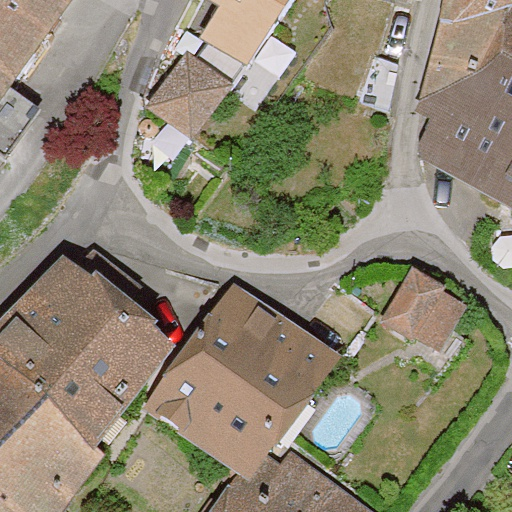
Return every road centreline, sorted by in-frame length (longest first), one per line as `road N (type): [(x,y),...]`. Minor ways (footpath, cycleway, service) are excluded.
road 1 (residential): [(399,233),(332,273),(231,268),(83,213)]
road 2 (residential): [(438,0),(399,233)]
road 3 (residential): [(83,213),(114,170),(173,0)]
road 4 (residential): [(399,233),(511,323)]
road 5 (residential): [(0,312),(83,213)]
road 6 (residential): [(511,412),(440,511)]
